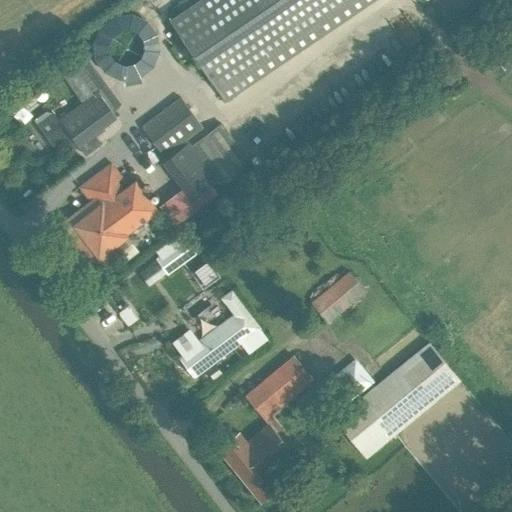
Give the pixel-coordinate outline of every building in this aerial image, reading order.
[(225,102),(374,0),(200,0),(169,21),(225,102)] [(116,117),(97,92),(60,120),(78,145),(116,117)] [(163,156),(203,127),(181,98),(140,126),(163,156)] [(221,184),(264,154),(235,114),(205,135),(203,132),(162,161),(182,188),(162,203),(174,222),(182,216),(180,214),(193,204),(190,200),(200,193),(218,179),(221,184)] [(158,210),(144,193),(134,179),(122,188),(116,181),(121,177),(110,163),(79,187),(89,201),(88,202),(74,213),(61,223),(72,238),(69,241),(80,256),(85,253),(96,268),(117,253),(113,248),(128,237),(126,233),(158,210)] [(327,323),(365,292),(349,272),(311,304),(327,323)] [(250,351),(267,338),(259,329),(259,328),(245,309),(232,292),(197,318),(204,327),(229,308),(235,317),(194,348),(187,338),(174,347),(196,376),(243,341),(250,351)] [(366,459),(460,381),(429,344),(335,420),(366,459)] [(265,420),(288,401),(313,380),(293,356),(245,397),(268,425),(247,442),(239,433),(219,450),(262,503),(278,490),(273,484),(276,481),(270,473),(294,453),(287,445),(292,440),(276,420),(269,425),(265,420)]
